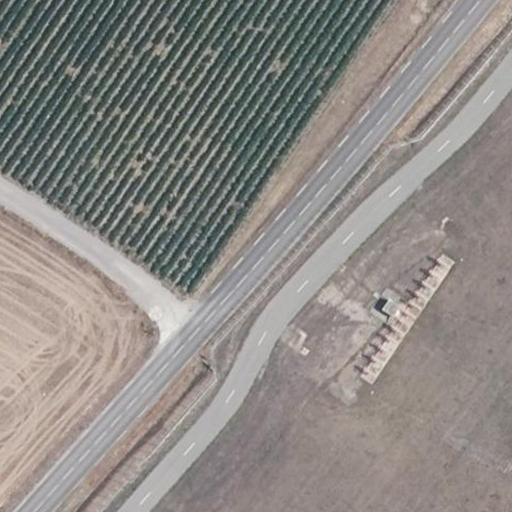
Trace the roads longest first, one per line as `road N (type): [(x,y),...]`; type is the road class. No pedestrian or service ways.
road 1 (tertiary): [(472,0),(203,327)]
road 2 (unclassified): [(0,183),(203,327)]
road 3 (tertiary): [(203,327),(36,511)]
